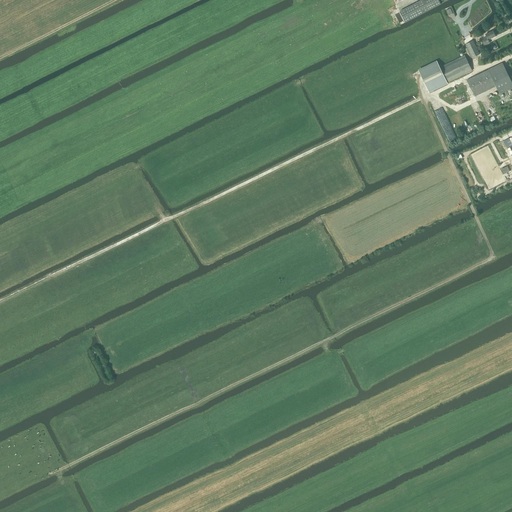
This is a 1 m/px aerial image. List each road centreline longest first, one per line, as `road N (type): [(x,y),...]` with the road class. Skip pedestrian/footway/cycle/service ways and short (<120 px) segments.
road 1 (track): [(511,248),(53,472)]
road 2 (track): [(425,97),(0,302)]
road 3 (track): [(511,362),(201,511)]
road 4 (track): [(423,98),(493,257)]
road 5 (track): [(113,0),(0,57)]
